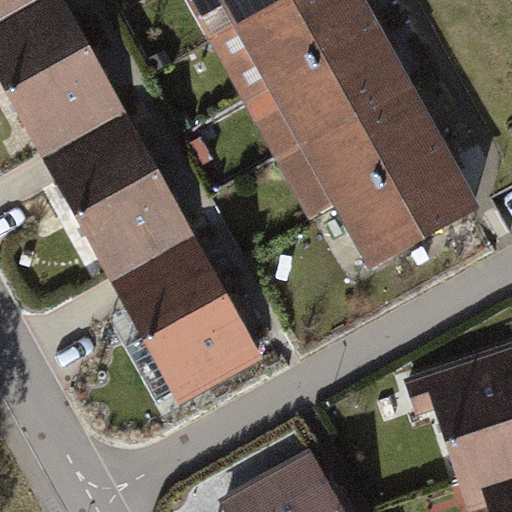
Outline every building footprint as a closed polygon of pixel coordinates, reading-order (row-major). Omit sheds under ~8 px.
[(0,0),(0,30),(54,0),(0,0)] [(0,57),(58,162),(145,113),(80,0),(54,0),(0,30),(0,57)] [(505,209),(382,0),(239,0),(398,271),(505,209)] [(123,281),(212,234),(145,113),(58,162),(123,281)] [(282,361),(212,234),(123,281),(191,410),(282,361)] [(511,335),(412,371),(428,416),(446,409),(476,491),(497,483),(511,477),(511,335)] [(349,511),(313,446),(226,493),(236,511),(349,511)] [(511,511),(511,477),(497,483),(507,511),(511,511)]
